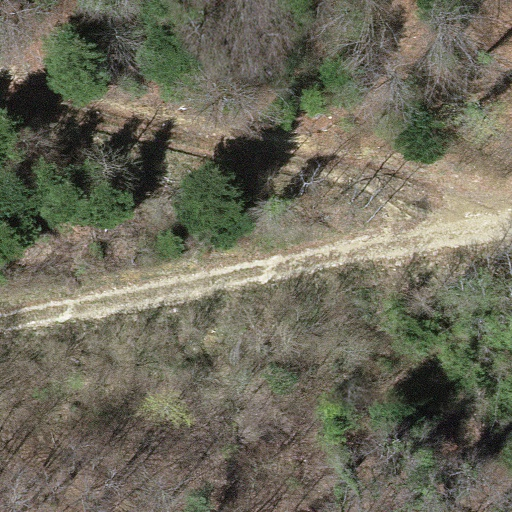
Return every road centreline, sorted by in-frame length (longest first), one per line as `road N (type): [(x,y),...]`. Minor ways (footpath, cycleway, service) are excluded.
road 1 (track): [(0,86),(437,169),(489,226)]
road 2 (track): [(0,319),(511,223)]
